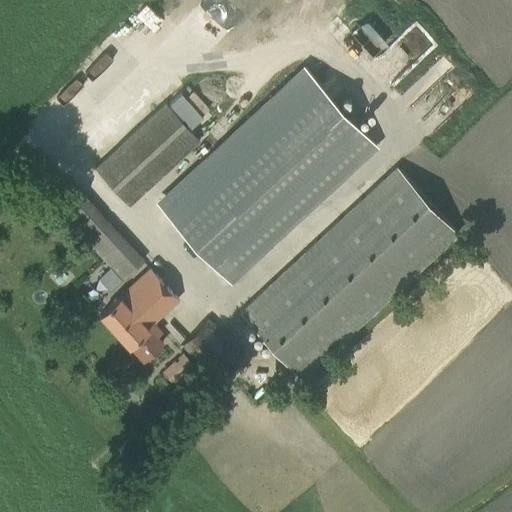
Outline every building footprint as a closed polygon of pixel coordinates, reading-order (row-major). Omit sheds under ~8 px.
[(370,54),(378,46),(356,22),(348,29),(370,54)] [(419,22),(406,33),(423,53),(436,43),(419,22)] [(159,206),(231,278),(371,136),(300,64),(159,206)] [(199,140),(164,102),(93,167),(129,206),(199,140)] [(302,379),(459,234),(396,166),(240,311),(302,379)] [(144,259),(80,190),(58,212),(122,278),(144,259)] [(161,330),(152,321),(178,299),(147,266),(119,294),(98,312),(128,345),(141,360),(163,342),(156,335),(161,330)] [(244,354),(207,317),(179,345),(216,381),(244,354)]
